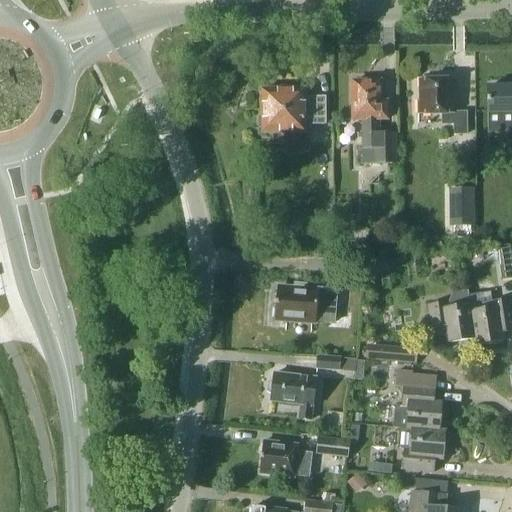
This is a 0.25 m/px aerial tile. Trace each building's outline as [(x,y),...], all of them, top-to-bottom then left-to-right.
[(431,81),(430,79),(420,79),(420,101),(417,101),(417,116),(441,116),(441,126),(454,126),(454,136),(466,136),(466,114),(454,114),(453,103),(452,103),(451,80),(431,81)] [(366,80),(358,80),(356,82),(352,82),(352,120),(361,119),(361,149),(362,164),(396,166),(396,135),(378,135),(378,119),(386,119),(386,102),(381,102),(381,82),(368,82),(366,80)] [(486,114),(487,135),(488,135),(488,128),(511,128),(511,87),(486,88),(486,114)] [(304,97),(304,89),(262,89),(262,114),(259,116),(259,127),(262,128),(262,132),(304,131),(304,123),(324,123),(324,97),(304,97)] [(150,195),(172,192),(170,174),(148,177),(150,195)] [(475,226),(474,190),(448,191),(449,227),(459,226),(459,236),(469,236),(469,226),(475,226)] [(326,237),(325,216),(296,217),(296,238),(326,237)] [(511,279),(511,254),(511,248),(497,250),(502,281),(511,279)] [(303,285),(291,284),(291,290),(277,289),(275,320),(317,323),(318,323),(318,322),(334,324),(334,317),(334,315),(335,309),(346,310),(348,292),(336,291),(321,290),(321,292),(304,291),(305,285),(303,285)] [(470,311),(471,311),(470,307),(468,291),(452,293),(447,304),(428,307),(429,315),(424,316),(419,328),(428,339),(432,338),(444,336),(446,345),(473,341),(474,341),(470,311)] [(491,309),(471,311),(470,311),(474,341),(473,341),(475,347),(502,342),(501,334),(511,332),(511,316),(510,300),(490,303),(491,309)] [(417,351),(367,345),(365,359),(416,364),(417,351)] [(356,361),(341,359),(341,358),(317,356),(316,370),(355,373),(356,361)] [(438,433),(438,432),(441,405),(433,404),(434,391),(412,389),(414,372),(396,371),(395,387),(403,388),(402,407),(395,406),(393,428),(406,430),(406,431),(412,431),(412,430),(438,433)] [(315,381),(273,376),(272,381),(267,384),(266,394),(270,397),(269,403),(300,407),(298,420),(310,421),(315,381)] [(412,430),(412,431),(410,451),(403,451),(402,470),(434,473),(435,461),(443,461),(445,433),(438,432),(438,433),(412,430)] [(349,442),(318,438),(315,455),(347,459),(349,442)] [(297,447),(263,443),(259,474),(292,479),(293,476),(302,477),(309,478),(311,454),(296,452),(297,447)] [(367,486),(358,475),(347,483),(356,495),(367,486)] [(454,491),(454,480),(421,479),(421,490),(454,491)] [(334,503),(335,495),(323,493),(322,501),(334,503)] [(458,511),(459,511),(448,510),(449,497),(411,494),(408,511),(458,511)] [(303,511),(342,511),(343,507),(305,501),(303,511)]
